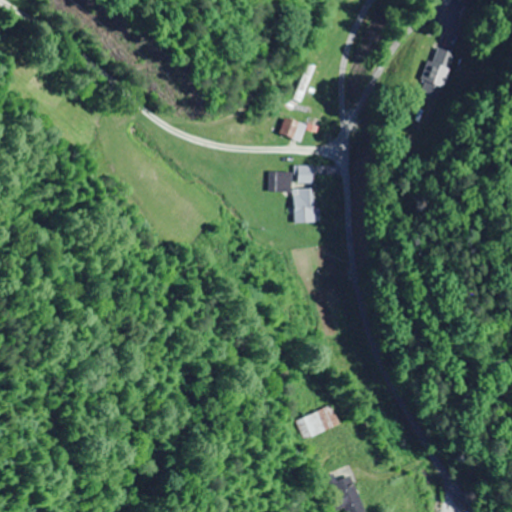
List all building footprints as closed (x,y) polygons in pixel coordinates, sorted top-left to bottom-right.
[(439,98),(451,53),(428,47),(416,92),(439,98)] [(293,99),(300,102),(316,67),(309,64),(293,99)] [(313,166),(297,166),(297,184),(313,184),(313,166)] [(313,189),(291,189),(291,172),(269,172),(269,192),(294,192),(294,223),(314,223),(313,189)] [(303,439),(339,424),(331,405),(295,420),(303,439)] [(326,477),(339,509),(344,507),(346,511),(363,511),(365,511),(350,475),(335,481),(333,474),(326,477)]
